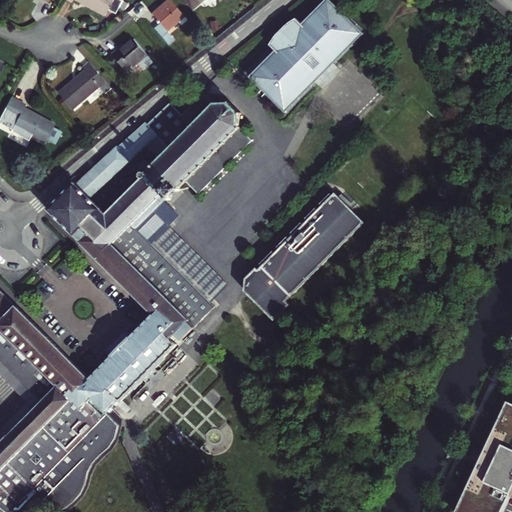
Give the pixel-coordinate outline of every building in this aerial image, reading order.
[(87,8),(102,17),(105,11),(113,16),(120,2),(115,0),(67,0),(71,2),(72,0),(80,0),(89,5),(87,8)] [(80,0),(72,0),(87,8),(89,5),(80,0)] [(184,17),(169,0),(166,0),(153,12),(161,21),(155,26),(169,42),(175,37),(166,27),(175,18),(179,22),(184,17)] [(182,0),(191,10),(202,0),(182,0)] [(273,48),(279,54),(252,79),(287,114),(311,90),(313,88),(317,85),(323,90),(326,89),(329,88),(332,86),(334,83),(336,81),(338,78),(340,75),(342,72),(336,66),(339,63),(348,54),(365,37),(331,2),(305,28),(299,22),(291,27),(283,32),(279,38),(273,48)] [(134,40),(121,51),(120,49),(114,54),(127,70),(132,66),(133,68),(148,55),(134,40)] [(71,108),(97,84),(104,92),(110,86),(88,61),(82,66),(83,68),(86,71),(73,82),(70,79),(57,90),(71,108)] [(83,68),(70,79),(73,82),(86,71),(83,68)] [(181,119),(184,122),(187,125),(183,124),(178,129),(179,133),(176,131),(172,136),(172,139),(169,138),(164,143),(165,147),(162,146),(157,150),(158,154),(155,153),(149,158),(150,162),(146,161),(141,167),(141,172),(145,176),(144,177),(145,178),(150,182),(149,183),(151,184),(152,184),(157,189),(156,190),(158,192),(159,191),(162,195),(161,196),(163,199),(165,197),(168,200),(169,201),(171,200),(170,197),(176,191),(179,192),(180,191),(179,188),(185,183),(185,182),(187,184),(188,182),(187,181),(194,175),(195,176),(196,174),(195,173),(202,167),(203,168),(204,167),(203,166),(209,159),(210,160),(212,159),(211,158),(217,152),(218,153),(220,151),(218,150),(225,144),(226,145),(227,144),(226,143),(232,137),(233,138),(235,136),(234,135),(239,130),(241,130),(241,129),(240,128),(240,116),(242,116),(242,115),(240,115),(231,106),(231,104),(230,104),(230,105),(218,106),(218,104),(216,104),(216,105),(206,95),(206,94),(203,94),(203,96),(197,102),(196,101),(194,103),(195,104),(189,110),(188,109),(187,110),(188,111),(183,116),(182,117),(180,117),(179,119),(181,119)] [(10,96),(2,111),(0,114),(0,122),(10,128),(10,129),(27,139),(30,135),(44,142),(53,124),(38,115),(37,118),(22,110),(24,107),(25,104),(10,96)] [(90,200),(132,161),(158,136),(164,142),(184,122),(181,119),(179,119),(180,117),(182,117),(183,116),(181,114),(173,106),(172,107),(153,123),(149,126),(147,124),(119,147),(119,146),(85,176),(77,184),(76,182),(48,211),(68,231),(78,241),(105,268),(139,301),(154,315),(151,318),(132,338),(120,350),(112,358),(91,380),(78,367),(34,323),(15,305),(0,290),(0,375),(27,403),(36,394),(45,403),(25,423),(0,448),(0,485),(2,487),(0,489),(0,507),(6,511),(31,511),(36,506),(44,511),(58,511),(68,507),(74,502),(81,494),(86,484),(89,473),(94,462),(102,454),(109,448),(116,438),(119,426),(108,415),(121,401),(122,402),(123,401),(178,345),(172,339),(176,336),(182,342),(204,320),(216,307),(211,303),(172,264),(151,244),(168,226),(175,219),(162,206),(168,200),(165,197),(163,199),(161,196),(162,195),(159,191),(158,192),(156,190),(157,189),(152,184),(151,184),(149,183),(150,182),(145,178),(136,187),(107,216),(90,200)] [(24,107),(22,110),(37,118),(38,115),(24,107)] [(197,195),(225,167),(251,142),(239,130),(234,135),(235,136),(233,138),(232,137),(226,143),(227,144),(226,145),(225,144),(218,150),(220,151),(218,153),(217,152),(211,158),(212,159),(210,160),(209,159),(203,166),(204,167),(203,168),(202,167),(195,173),(196,174),(195,176),(194,175),(187,181),(188,182),(187,184),(185,182),(185,183),(197,195)] [(337,194),(260,270),(258,268),(248,278),(247,291),(277,321),(293,305),(287,300),(292,294),(294,297),(366,222),(337,194)] [(228,285),(206,263),(168,226),(151,244),(172,264),(211,303),(214,299),(228,285)] [(112,358),(120,350),(132,338),(126,332),(106,352),(112,358)] [(27,403),(0,430),(0,448),(25,423),(45,403),(36,394),(27,403)] [(128,414),(132,410),(123,401),(122,402),(119,406),(128,414)] [(502,511),(511,492),(511,403),(509,402),(458,511),(502,511)]
